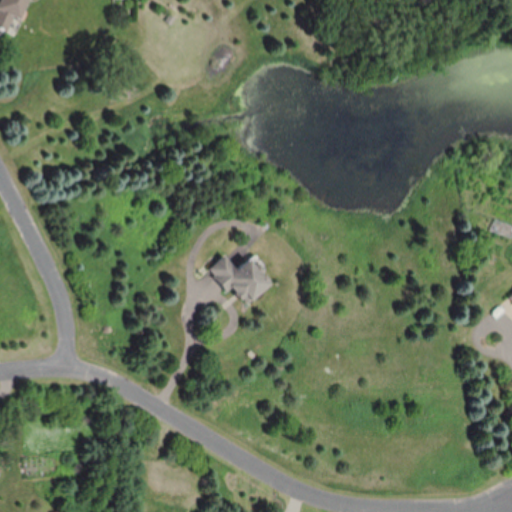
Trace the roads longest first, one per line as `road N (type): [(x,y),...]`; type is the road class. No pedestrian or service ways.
road 1 (residential): [(0,369),(72,366),(111,377),(326,499),(511,510)]
road 2 (residential): [(0,167),(65,296),(72,366)]
